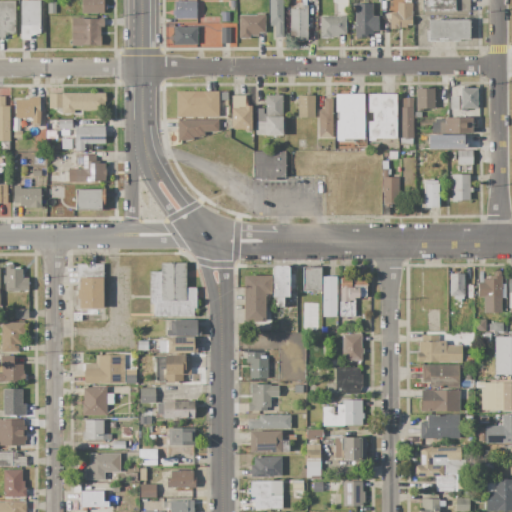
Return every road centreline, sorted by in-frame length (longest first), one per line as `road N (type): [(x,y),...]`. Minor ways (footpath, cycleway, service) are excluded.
road 1 (tertiary): [(140,0),(151,166),(166,197),(203,236),(220,296),(221,511)]
road 2 (residential): [(0,69),(502,68)]
road 3 (residential): [(134,237),(511,247)]
road 4 (residential): [(42,237),(51,511)]
road 5 (residential): [(388,241),(391,511)]
road 6 (residential): [(502,0),(499,241)]
